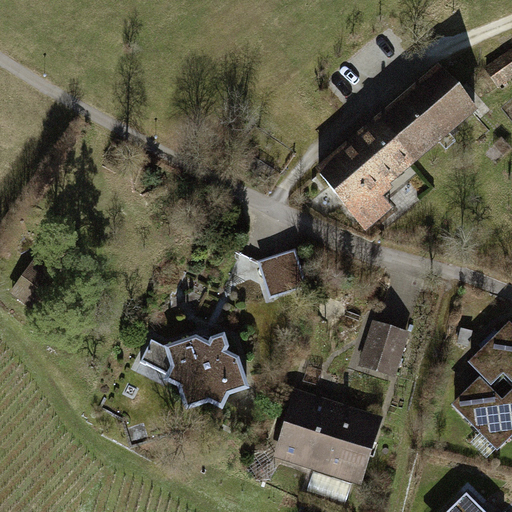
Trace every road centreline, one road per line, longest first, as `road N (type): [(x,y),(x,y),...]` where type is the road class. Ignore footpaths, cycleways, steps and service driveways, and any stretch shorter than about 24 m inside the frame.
road 1 (residential): [(511,294),(369,248),(219,182),(0,56)]
road 2 (track): [(511,27),(436,55),(336,131),(273,207)]
